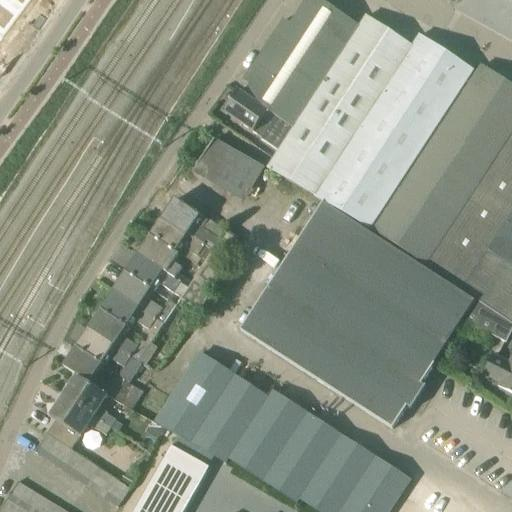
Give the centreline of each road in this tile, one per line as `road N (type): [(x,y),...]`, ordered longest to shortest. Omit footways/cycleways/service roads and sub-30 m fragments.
road 1 (residential): [(157,172),(0,449)]
road 2 (unclassified): [(280,0),(157,172)]
road 3 (unclassified): [(77,0),(0,112)]
road 4 (unclassified): [(511,59),(407,0)]
